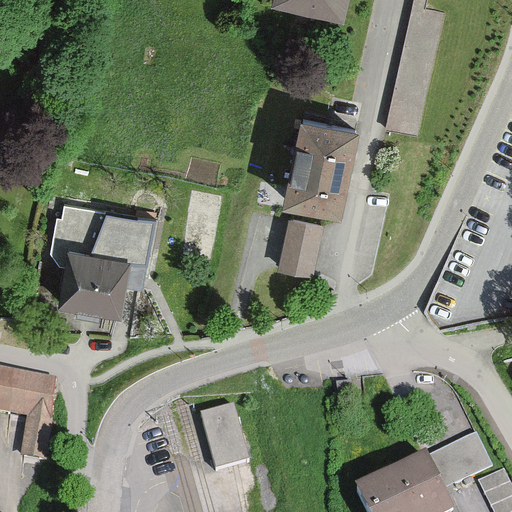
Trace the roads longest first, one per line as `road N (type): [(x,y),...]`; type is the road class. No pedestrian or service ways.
road 1 (residential): [(103,480),(121,419),(155,386),(384,307)]
road 2 (residential): [(384,307),(432,261),(511,68)]
road 3 (residential): [(0,358),(75,376),(78,441),(103,480)]
road 4 (residential): [(511,425),(478,374),(384,307)]
